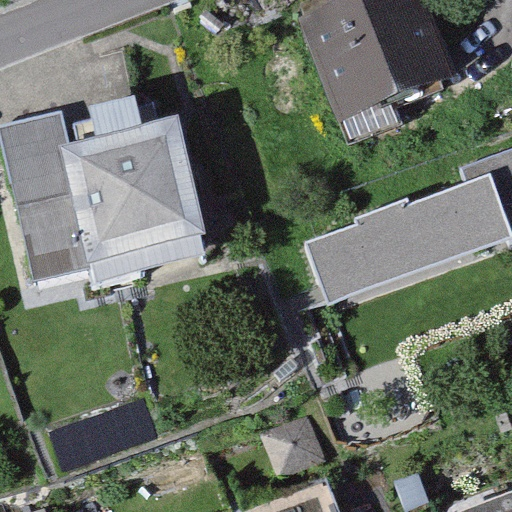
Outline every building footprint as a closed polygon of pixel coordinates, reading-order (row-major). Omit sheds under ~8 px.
[(397,0),(307,31),(344,137),(452,100),(417,0),(397,0)] [(0,135),(0,154),(27,292),(204,257),(182,145),(68,167),(59,124),(0,135)] [(306,255),(329,322),(511,259),(511,158),(461,175),(469,199),(306,255)] [(273,437),(284,475),(325,463),(314,425),(273,437)] [(284,511),(337,511),(333,496),(284,511)]
